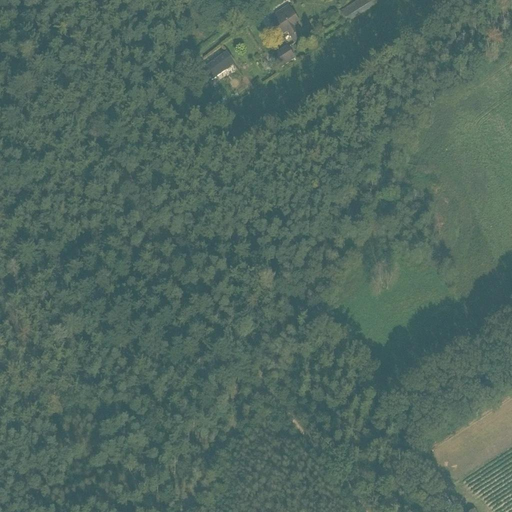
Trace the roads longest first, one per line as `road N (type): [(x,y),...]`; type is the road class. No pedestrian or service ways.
road 1 (track): [(365,511),(253,378),(145,222)]
road 2 (track): [(145,222),(0,504)]
road 3 (track): [(236,0),(215,28),(84,121)]
road 4 (track): [(145,222),(0,280)]
road 5 (track): [(84,121),(1,0)]
